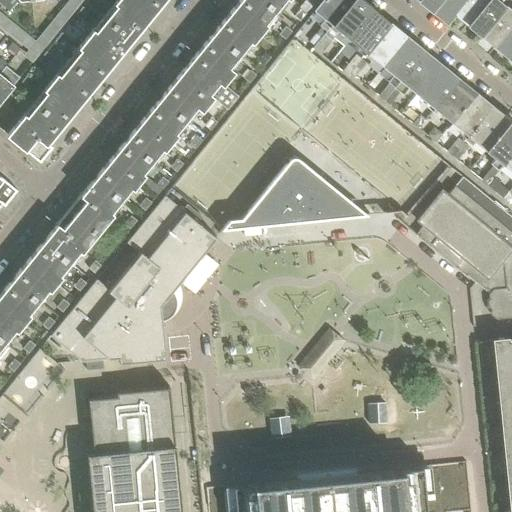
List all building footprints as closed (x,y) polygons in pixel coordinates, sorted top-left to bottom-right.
[(76,0),(69,0),(67,2),(76,10),(81,4),(76,0)] [(115,61),(151,16),(130,0),(119,0),(117,3),(119,5),(97,32),(95,30),(88,38),(115,61)] [(130,0),(151,16),(164,0),(130,0)] [(264,24),(276,8),(283,0),(240,0),(233,10),(262,33),(267,26),(264,24)] [(312,46),(349,0),(323,0),(315,10),(325,19),(320,25),(322,27),(310,41),(311,42),(310,43),(312,46)] [(349,39),(372,10),(373,8),(363,0),(362,2),(359,0),(349,0),(312,46),(319,51),(323,47),(325,49),(334,38),(344,46),(349,39)] [(420,0),(432,10),(439,0),(420,0)] [(464,0),(439,0),(432,10),(447,22),(454,13),(464,0)] [(468,24),(487,0),(464,0),(454,13),(468,24)] [(482,35),(507,4),(502,0),(487,0),(468,24),(482,35)] [(67,2),(62,8),(71,15),(76,10),(67,2)] [(495,46),(511,25),(511,7),(507,4),(482,35),(495,46)] [(82,19),(89,11),(84,7),(77,15),(82,19)] [(62,8),(58,14),(66,21),(71,15),(62,8)] [(300,21),(306,14),(301,9),(294,17),(300,21)] [(228,68),(240,54),(250,41),(254,43),(262,33),(233,10),(192,60),(224,86),(224,85),(234,74),(228,68)] [(366,53),(390,25),(372,10),(349,39),(366,53)] [(58,14),(53,20),(62,27),(66,21),(58,14)] [(7,17),(0,25),(6,30),(13,22),(7,17)] [(53,20),(48,26),(57,33),(62,27),(53,20)] [(13,22),(6,30),(11,35),(19,26),(13,22)] [(383,67),(406,38),(390,25),(366,53),(383,67)] [(511,53),(511,25),(495,46),(509,57),(511,53)] [(19,26),(11,35),(17,40),(24,31),(19,26)] [(48,26),(43,32),(52,39),(57,33),(48,26)] [(285,39),(292,31),(286,27),(280,35),(285,39)] [(24,31),(17,40),(23,45),(30,36),(24,31)] [(43,32),(38,38),(47,45),(52,39),(43,32)] [(61,45),(68,37),(62,32),(55,40),(61,45)] [(30,36),(23,45),(29,49),(34,43),(36,41),(30,36)] [(36,41),(34,43),(42,51),(47,45),(38,38),(36,41)] [(79,104),(97,83),(115,61),(88,38),(81,47),(83,49),(61,77),(58,75),(52,82),(79,104)] [(400,81),(423,52),(406,38),(383,67),(400,81)] [(21,48),(13,42),(8,48),(16,54),(21,48)] [(34,43),(29,49),(38,56),(42,51),(34,43)] [(46,65),(53,56),(47,51),(40,59),(46,65)] [(417,95),(440,66),(423,52),(400,81),(395,86),(384,100),(389,105),(395,98),(401,91),(403,94),(408,88),(417,95)] [(264,65),(270,57),(265,53),(258,61),(264,65)] [(350,73),(361,58),(356,54),(350,61),(351,62),(343,72),(348,76),(350,73)] [(361,70),(367,63),(361,58),(350,73),(355,77),(361,70)] [(224,86),(192,60),(190,62),(193,63),(186,71),(184,69),(183,71),(215,97),(214,98),(215,99),(228,109),(238,97),(224,85),(224,86)] [(8,103),(12,97),(7,93),(14,84),(20,77),(6,66),(0,73),(0,120),(12,106),(8,103)] [(434,109),(457,80),(440,66),(417,95),(434,109)] [(176,133),(186,120),(198,105),(204,110),(214,98),(215,97),(183,71),(143,120),(172,144),(179,135),(176,133)] [(249,83),(256,75),(250,71),(244,78),(249,83)] [(28,87),(35,78),(29,73),(22,82),(28,87)] [(451,123),(474,94),(457,80),(434,109),(451,123)] [(79,104),(52,82),(44,92),(47,94),(27,118),(25,116),(7,135),(22,147),(22,148),(36,159),(40,163),(41,163),(42,162),(42,161),(51,149),(52,149),(53,149),(53,147),(47,143),(79,104)] [(384,100),(395,86),(390,82),(384,89),(385,90),(379,96),(384,100)] [(467,136),(491,107),(486,103),(487,101),(477,93),(475,95),(474,94),(451,123),(467,136)] [(485,151),(508,122),(510,120),(500,112),(498,113),(491,107),(467,136),(485,151)] [(418,128),(426,119),(421,115),(413,124),(418,128)] [(211,130),(217,123),(211,118),(205,126),(211,130)] [(145,170),(154,160),(162,150),(165,152),(172,144),(143,120),(112,158),(141,182),(148,173),(145,170)] [(503,165),(511,153),(511,124),(508,122),(485,151),(503,165)] [(434,127),(427,135),(435,142),(442,133),(434,127)] [(196,148),(202,141),(197,136),(190,144),(196,148)] [(458,149),(464,142),(459,138),(447,152),(452,156),(458,149)] [(463,154),(469,147),(464,142),(458,149),(463,154)] [(511,172),(511,153),(503,165),(511,172)] [(141,182),(112,158),(69,210),(99,234),(114,215),(111,212),(131,187),(134,190),(141,182)] [(177,172),(183,164),(177,160),(171,167),(177,172)] [(323,217),(316,211),(293,193),(305,178),(286,163),(235,226),(323,217)] [(333,191),(325,185),(325,176),(314,168),(305,178),(293,193),(316,211),(333,191)] [(17,193),(18,191),(17,190),(13,187),(0,176),(0,202),(4,206),(6,206),(6,205),(6,204),(15,192),(17,193)] [(511,217),(463,177),(448,194),(442,190),(417,221),(423,225),(416,234),(489,294),(489,297),(486,301),(487,308),(490,311),(491,314),(496,319),(511,317),(511,217)] [(162,190),(168,182),(163,178),(157,185),(162,190)] [(361,214),(333,191),(316,211),(323,217),(361,214)] [(172,292),(216,237),(165,196),(127,242),(139,253),(109,290),(97,279),(50,336),(82,361),(118,358),(119,363),(160,359),(160,358),(159,358),(158,353),(165,353),(162,321),(166,319),(171,316),(174,312),(176,308),(176,306),(176,301),(175,296),(172,292)] [(145,211),(151,203),(146,198),(140,206),(145,211)] [(99,234),(69,210),(28,261),(57,284),(64,276),(61,273),(74,258),(79,251),(83,253),(99,234)] [(131,229),(137,221),(131,217),(125,224),(131,229)] [(57,284),(28,261),(0,294),(0,301),(25,323),(32,315),(29,312),(47,290),(50,293),(57,284)] [(89,268),(88,269),(94,273),(100,265),(94,261),(89,268)] [(80,291),(86,283),(80,279),(74,287),(80,291)] [(62,312),(69,304),(63,300),(57,308),(62,312)] [(25,323),(0,301),(0,348),(15,329),(18,332),(25,323)] [(48,330),(54,322),(49,318),(43,325),(48,330)] [(345,342),(337,336),(329,329),(303,360),(319,373),(345,342)] [(511,338),(495,340),(511,503),(511,338)] [(29,353),(35,346),(30,341),(23,349),(29,353)] [(14,372),(20,364),(14,360),(8,367),(14,372)] [(181,511),(169,387),(162,387),(116,392),(116,396),(88,399),(93,453),(86,454),(92,511),(181,511)] [(474,511),(470,463),(224,487),(226,511),(474,511)]
